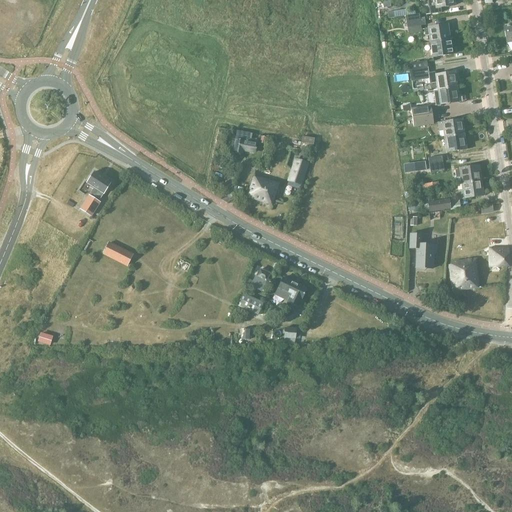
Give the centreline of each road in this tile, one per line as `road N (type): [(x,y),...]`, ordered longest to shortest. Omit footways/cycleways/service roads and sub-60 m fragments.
road 1 (tertiary): [(508,337),(428,319),(253,234),(113,149)]
road 2 (residential): [(511,239),(473,0)]
